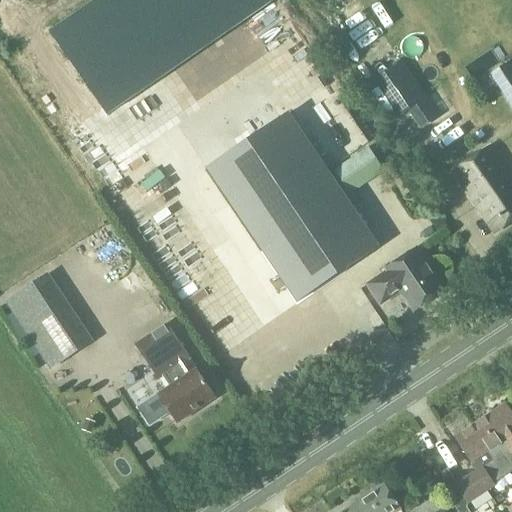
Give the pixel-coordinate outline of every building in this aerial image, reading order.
[(271,0),(99,0),(51,33),(107,116),(273,2),(271,0)] [(408,68),(382,85),(407,121),(416,115),(428,132),(444,121),(408,68)] [(478,89),(452,97),(464,136),(490,128),(478,89)] [(289,113),(207,169),(298,304),(380,249),(289,113)] [(424,141),(433,158),(459,145),(451,128),(424,141)] [(352,196),(385,172),(368,149),(335,173),(352,196)] [(511,181),(490,149),(455,174),(496,234),(511,223),(511,181)] [(388,273),(368,286),(382,306),(401,293),(415,312),(445,293),(417,251),(387,271),(388,273)] [(45,277),(6,304),(51,370),(91,343),(45,277)] [(163,378),(170,389),(159,396),(178,425),(216,400),(197,371),(196,371),(170,331),(160,338),(157,333),(138,345),(160,380),(163,378)] [(511,415),(506,406),(490,416),(506,440),(503,443),(511,457),(511,415)] [(506,440),(490,416),(474,427),(489,451),(487,452),(493,463),(483,469),(496,489),(497,488),(496,486),(511,475),(511,457),(503,443),(506,440)] [(455,439),(476,471),(457,484),(449,471),(437,478),(458,511),(470,511),(467,506),(496,489),(483,469),(493,463),(487,452),(489,451),(474,427),(455,439)] [(385,486),(368,497),(378,511),(399,511),(402,511),(385,486)] [(378,511),(368,497),(352,508),(355,511),(378,511)]
